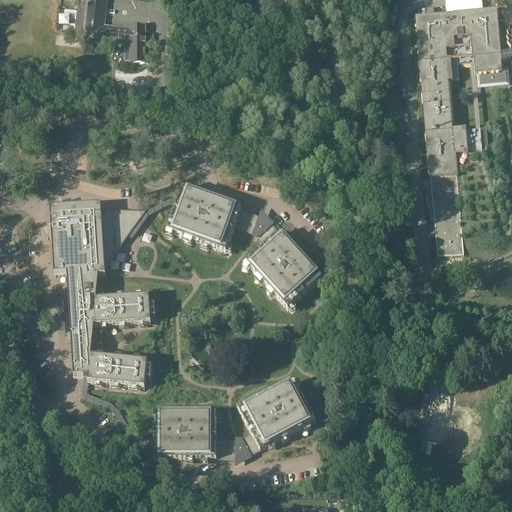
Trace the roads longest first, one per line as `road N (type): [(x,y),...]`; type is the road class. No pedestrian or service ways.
road 1 (unclassified): [(338,168),(0,115)]
road 2 (unclassified): [(380,511),(366,432),(383,316)]
road 3 (unclassified): [(338,168),(338,92),(353,0)]
road 4 (unclassified): [(383,316),(338,168)]
road 5 (unclassified): [(55,476),(43,424),(0,338)]
